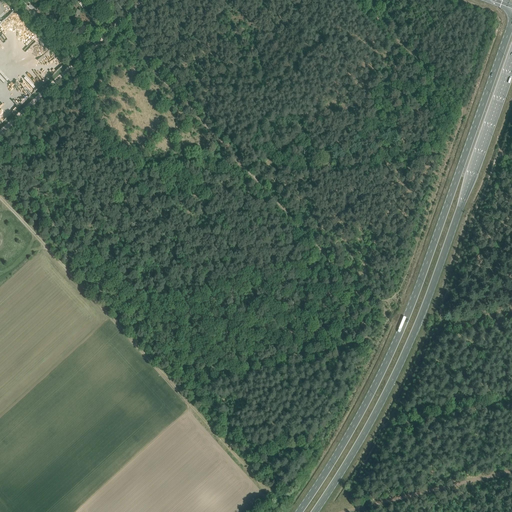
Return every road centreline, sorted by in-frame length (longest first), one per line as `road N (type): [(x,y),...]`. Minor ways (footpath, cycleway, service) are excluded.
road 1 (secondary): [(511,26),(406,318),(353,426),(298,511)]
road 2 (secondary): [(314,511),(417,324),(511,64)]
road 3 (track): [(0,195),(264,487)]
road 4 (track): [(0,135),(143,0)]
